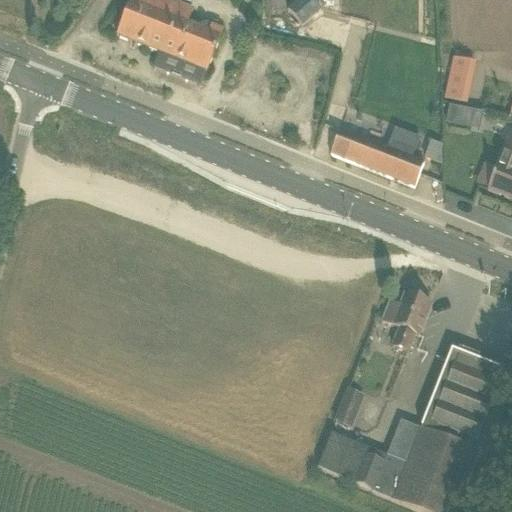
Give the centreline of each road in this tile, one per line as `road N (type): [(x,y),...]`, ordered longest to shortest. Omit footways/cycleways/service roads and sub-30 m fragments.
road 1 (secondary): [(511,272),(36,85)]
road 2 (unclassified): [(0,237),(36,85)]
